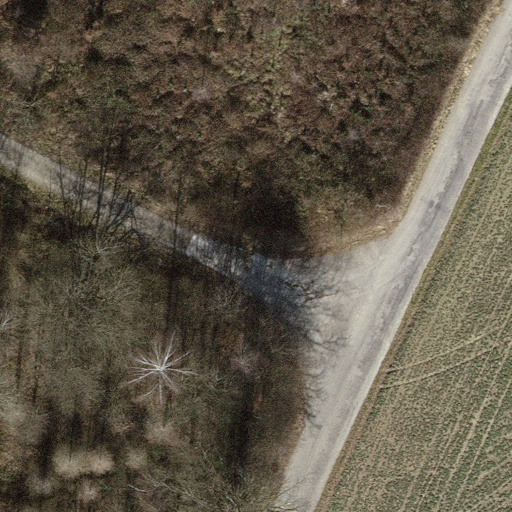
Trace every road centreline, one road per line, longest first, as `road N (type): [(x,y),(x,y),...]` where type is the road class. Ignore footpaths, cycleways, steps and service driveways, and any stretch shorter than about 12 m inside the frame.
road 1 (unclassified): [(322,511),(395,342),(511,108)]
road 2 (track): [(395,342),(90,201),(0,142)]
